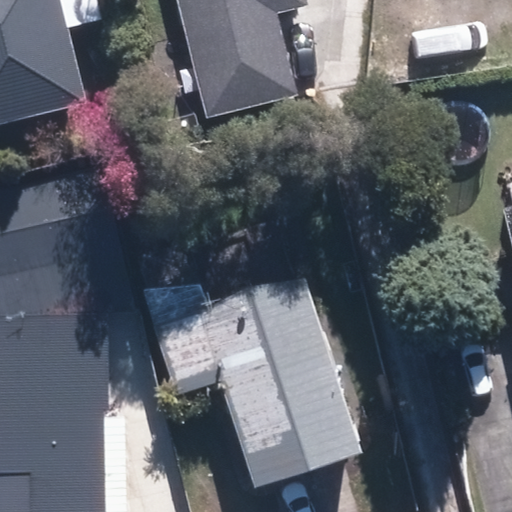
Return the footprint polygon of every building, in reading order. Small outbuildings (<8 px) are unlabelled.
[(0,0),(0,128),(84,108),(57,0),(0,0)] [(170,0),(204,124),(300,99),(278,17),(308,9),(305,0),(170,0)] [(0,511),(125,511),(124,419),(107,419),(105,313),(137,312),(100,165),(0,190),(0,511)] [(511,210),(501,213),(511,257),(511,210)] [(301,277),(208,307),(200,283),(144,301),(176,399),(217,386),(251,492),(359,457),(301,277)]
